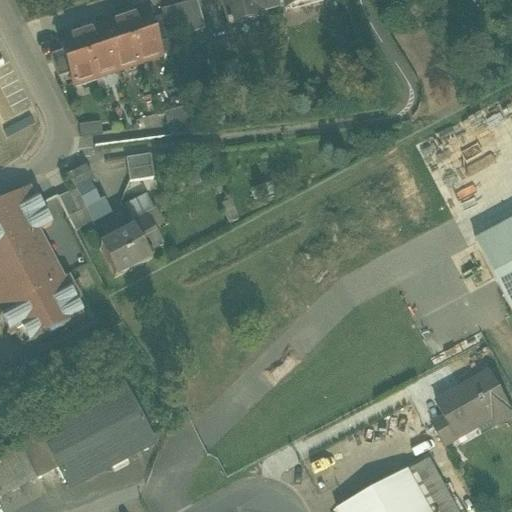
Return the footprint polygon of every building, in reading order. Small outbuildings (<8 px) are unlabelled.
[(254,16),(280,9),(277,0),(221,0),(226,14),(232,12),(235,25),(255,19),(254,16)] [(277,0),(280,9),(284,8),(286,13),(329,1),(328,0),(277,0)] [(161,15),(162,19),(168,42),(213,30),(205,3),(161,15)] [(229,26),(235,25),(232,12),(226,14),(229,26)] [(134,16),(123,19),(139,67),(150,63),(149,61),(160,58),(156,46),(149,23),(146,16),(135,19),(134,16)] [(113,27),(103,30),(116,72),(128,69),(128,70),(139,67),(123,19),(112,23),(113,27)] [(156,46),(168,42),(162,19),(149,23),(156,46)] [(90,30),(79,34),(95,81),(106,78),(105,76),(116,72),(103,30),(92,34),(90,30)] [(85,85),(95,81),(79,34),(69,37),(70,41),(59,45),(61,53),(69,75),(73,87),(84,83),(85,85)] [(50,57),(57,79),(69,75),(61,53),(50,57)] [(237,62),(222,66),(225,77),(240,73),(237,62)] [(164,115),(167,127),(190,120),(187,109),(164,115)] [(194,135),(190,120),(167,127),(170,138),(194,135)] [(101,124),(82,126),(88,137),(103,135),(101,124)] [(125,160),(129,184),(152,180),(149,157),(125,160)] [(202,167),(182,172),(186,187),(206,183),(202,167)] [(74,192),(91,225),(110,215),(103,202),(99,204),(89,186),(93,184),(85,169),(66,179),(74,192)] [(272,183),(250,190),(253,202),(276,195),(272,183)] [(14,337),(22,351),(83,319),(75,304),(74,302),(70,305),(65,296),(75,291),(68,279),(63,282),(38,234),(49,228),(29,190),(0,205),(0,320),(10,339),(14,337)] [(74,192),(68,194),(78,214),(68,219),(76,233),(91,225),(74,192)] [(58,199),(68,219),(78,214),(68,194),(58,199)] [(123,207),(133,226),(146,219),(155,215),(145,196),(123,207)] [(238,222),(230,201),(219,206),(226,226),(238,222)] [(155,215),(146,219),(152,231),(163,226),(157,214),(155,215)] [(128,228),(132,235),(146,227),(149,233),(152,232),(152,231),(146,219),(133,226),(128,228)] [(511,224),(475,244),(511,313),(511,224)] [(161,247),(152,232),(149,233),(146,227),(132,235),(99,252),(114,280),(152,260),(149,254),(161,247)] [(74,302),(75,304),(80,301),(75,291),(65,296),(70,305),(74,302)] [(445,420),(454,437),(489,417),(492,422),(496,429),(511,420),(511,413),(491,376),(437,406),(445,420)] [(42,442),(127,397),(121,386),(36,431),(39,437),(42,442)] [(56,469),(64,484),(149,439),(127,397),(42,442),(56,469)] [(454,437),(457,442),(492,422),(489,417),(454,437)] [(432,428),(444,450),(457,442),(454,437),(445,420),(432,428)] [(18,449),(35,480),(56,469),(42,442),(39,437),(18,449)] [(149,439),(64,484),(69,495),(154,449),(149,439)] [(0,458),(0,498),(35,480),(18,449),(0,458)] [(457,511),(429,462),(408,473),(429,511),(457,511)] [(338,511),(429,511),(408,473),(338,511)]
